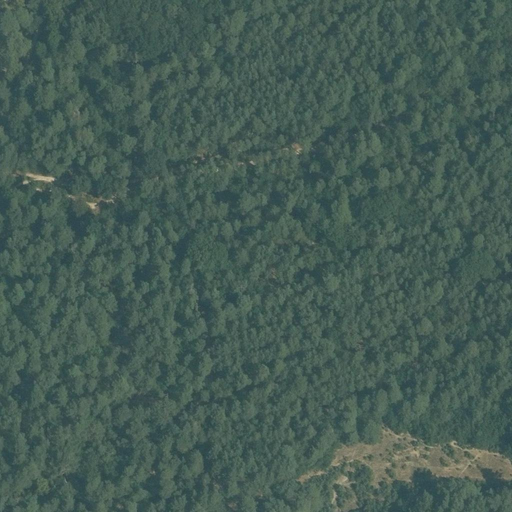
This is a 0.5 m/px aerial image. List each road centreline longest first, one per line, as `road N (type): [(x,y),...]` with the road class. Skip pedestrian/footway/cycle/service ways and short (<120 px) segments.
road 1 (track): [(112,198),(367,137),(448,110),(511,75)]
road 2 (track): [(181,239),(314,269),(511,287)]
road 3 (track): [(181,239),(197,274),(217,384),(205,445),(219,511)]
road 4 (track): [(52,0),(0,118)]
